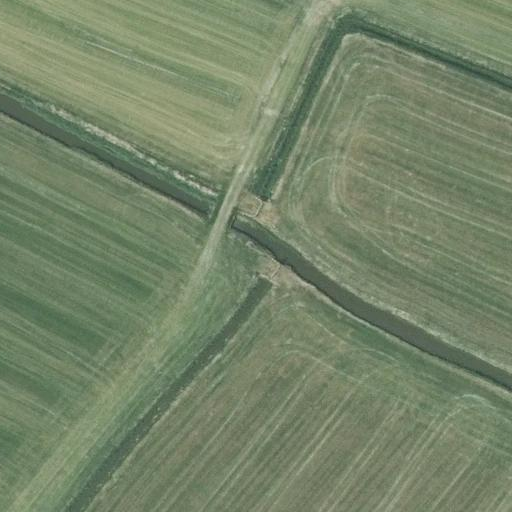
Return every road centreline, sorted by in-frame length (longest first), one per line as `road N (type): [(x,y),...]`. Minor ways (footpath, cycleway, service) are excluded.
road 1 (track): [(15,511),(176,318),(311,22),(349,0)]
road 2 (track): [(377,0),(511,50)]
